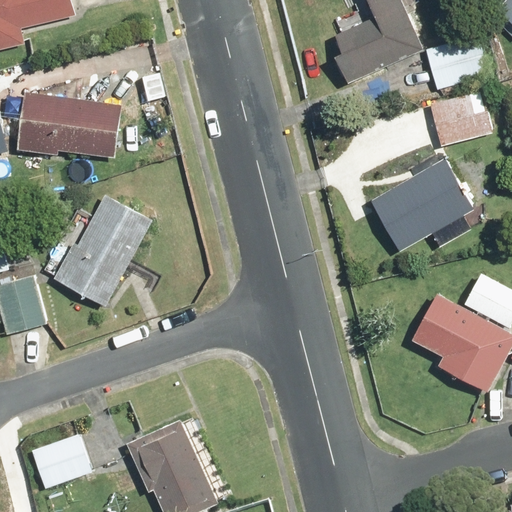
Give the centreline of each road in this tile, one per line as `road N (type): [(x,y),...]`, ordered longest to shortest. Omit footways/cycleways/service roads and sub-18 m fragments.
road 1 (residential): [(213,0),(298,319)]
road 2 (residential): [(0,402),(298,319)]
road 3 (residential): [(298,319),(349,495)]
road 4 (residential): [(349,495),(511,452)]
